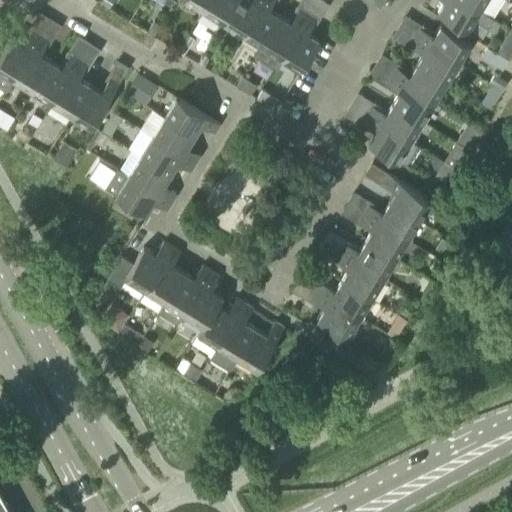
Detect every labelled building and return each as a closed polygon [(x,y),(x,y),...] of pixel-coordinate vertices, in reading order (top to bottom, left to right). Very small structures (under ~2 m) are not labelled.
[(198,10),(201,12),(208,0),(189,0),(200,7),(198,10)] [(206,10),(223,21),(235,0),(208,0),(201,12),(204,14),(206,10)] [(237,34),(240,36),(261,0),(235,0),(223,21),(239,30),(237,34)] [(272,0),(261,0),(240,36),(243,37),(245,34),(262,44),(280,14),(269,7),(272,0)] [(466,0),(442,0),(437,10),(468,29),(474,18),(488,27),(493,17),(483,11),(483,10),(466,0)] [(466,0),(483,10),(485,8),(482,5),(485,0),(466,0)] [(255,54),(274,66),(307,13),(299,8),(291,21),(280,14),(262,44),(255,54)] [(284,58),(301,69),(320,38),(308,31),(316,18),(307,13),(274,66),(278,68),(284,58)] [(415,35),(462,63),(464,60),(460,58),(471,41),(441,22),(433,35),(420,27),(415,35)] [(511,53),(511,28),(510,27),(496,51),(509,59),(511,53)] [(11,80),(40,34),(32,29),(24,42),(12,34),(0,53),(0,68),(10,75),(8,79),(11,80)] [(33,89),(52,59),(40,52),(48,39),(40,34),(11,80),(14,82),(16,79),(33,89)] [(416,62),(446,81),(457,64),(460,66),(462,63),(415,35),(410,43),(423,51),(416,62)] [(50,104),(79,58),(71,53),(63,66),(52,59),(33,89),(49,99),(47,103),(50,104)] [(79,58),(50,104),(53,106),(55,103),(72,113),(90,83),(79,76),(87,63),(79,58)] [(391,74),(438,102),(440,99),(436,97),(446,81),(416,62),(409,74),(396,66),(391,74)] [(127,88),(126,91),(146,103),(159,83),(155,82),(138,71),(127,88)] [(507,81),(498,75),(494,73),(490,81),(492,82),(503,89),(507,81)] [(392,101),(423,120),(433,103),(436,105),(438,102),(391,74),(386,82),(399,90),(392,101)] [(242,75),(236,84),(251,93),(256,84),(242,75)] [(90,83),(72,113),(88,123),(86,126),(90,129),(118,82),(110,77),(102,90),(90,83)] [(503,89),(492,82),(480,101),(482,102),(491,108),(503,89)] [(214,130),(220,121),(173,92),(171,96),(174,98),(164,114),(195,133),(201,122),(214,130)] [(423,120),(392,101),(385,112),(372,104),(367,112),(414,141),(416,138),(412,136),(423,120)] [(113,109),(101,128),(110,134),(122,115),(113,109)] [(368,140),(398,159),(409,166),(421,146),(414,141),(367,112),(362,120),(375,128),(368,140)] [(149,132),(152,134),(195,161),(200,153),(188,145),(195,133),(164,114),(154,131),(151,129),(149,132)] [(27,121),(18,135),(27,141),(36,127),(27,121)] [(140,153),(171,172),(177,161),(190,169),(195,161),(152,134),(140,153)] [(53,154),(53,156),(67,164),(68,163),(77,147),(62,139),(53,154)] [(456,139),(444,159),(455,166),(467,146),(456,139)] [(171,172),(140,153),(130,169),(127,167),(125,170),(171,200),(176,192),(164,184),(171,172)] [(442,186),(455,166),(444,159),(431,180),(442,186)] [(154,200),(166,208),(171,200),(125,170),(124,171),(116,166),(104,186),(118,194),(146,212),(154,200)] [(240,166),(210,188),(237,223),(266,201),(240,166)] [(396,188),(389,199),(419,218),(429,201),(433,203),(435,200),(388,171),(383,180),(396,188)] [(364,211),(407,238),(410,240),(412,237),(409,235),(419,218),(389,199),(382,211),(369,203),(364,211)] [(395,257),(407,238),(364,211),(359,219),(372,227),(365,238),(395,257)] [(345,242),(340,250),(387,279),(388,276),(385,274),(395,257),(365,238),(358,250),(345,242)] [(172,244),(164,239),(156,252),(144,245),(123,279),(140,289),(138,292),(141,294),(172,244)] [(162,302),(163,302),(183,269),(172,262),(180,249),(172,244),(141,294),(142,294),(139,299),(158,310),(162,302)] [(385,282),(387,279),(340,250),(335,258),(348,266),(341,277),(371,296),(381,280),(385,282)] [(435,256),(430,266),(437,270),(443,261),(440,259),(435,256)] [(163,302),(164,303),(160,310),(175,319),(177,315),(180,317),(211,268),(202,263),(194,276),(183,269),(163,302)] [(211,268),(180,317),(183,319),(185,315),(201,324),(202,325),(217,301),(218,302),(223,294),(211,286),(219,273),(211,268)] [(321,281),(316,289),(363,318),(365,315),(361,312),(371,296),(341,277),(334,288),(321,281)] [(324,305),(322,308),(317,317),(347,336),(358,319),(361,321),(363,318),(316,289),(311,297),(324,305)] [(211,354),(244,300),(236,295),(228,308),(218,302),(217,301),(202,325),(201,324),(196,333),(197,333),(192,342),(211,354)] [(404,295),(395,308),(406,315),(414,302),(404,295)] [(236,356),(256,325),(244,318),(252,305),(244,300),(211,354),(210,356),(229,368),(237,356),(236,356)] [(387,331),(396,336),(407,319),(398,313),(387,331)] [(284,325),(275,319),(267,332),(256,325),(236,356),(237,356),(253,366),(251,369),(255,371),(284,325)] [(190,360),(183,372),(195,379),(196,378),(202,367),(190,360)] [(223,394),(222,398),(236,406),(244,392),(243,390),(242,389),(239,387),(236,386),(233,386),(230,387),(227,389),(224,391),(223,394)] [(11,511),(0,490),(0,511),(11,511)]
